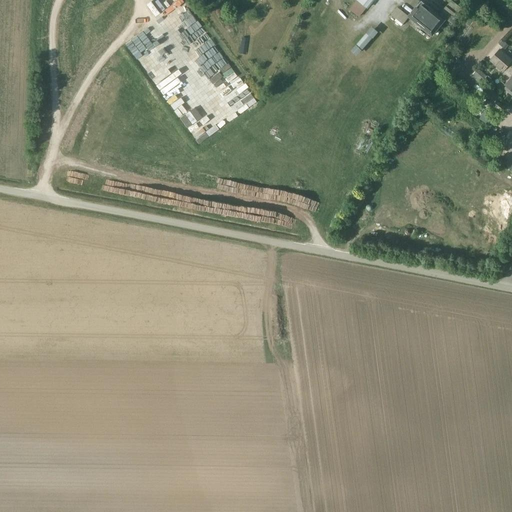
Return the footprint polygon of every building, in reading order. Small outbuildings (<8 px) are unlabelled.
[(421,1),(409,17),(432,36),(445,20),(421,1)] [(187,7),(182,9),(186,17),(191,15),(187,7)] [(402,35),(410,25),(396,13),(390,21),(396,25),(393,28),(402,35)] [(328,24),(333,28),(337,22),(332,19),(328,24)] [(434,60),(443,67),(447,61),(443,58),(450,48),(445,45),(434,60)] [(511,61),(511,62),(511,61),(499,50),(495,55),(511,70),(511,61)] [(511,91),(511,70),(495,55),(489,62),(503,73),(502,73),(510,79),(505,86),(511,91)] [(481,81),(482,82),(487,77),(479,69),(473,76),(474,76),(472,78),(476,81),(477,80),(480,82),(481,81)] [(490,125),(497,116),(486,109),(481,118),(490,125)]
